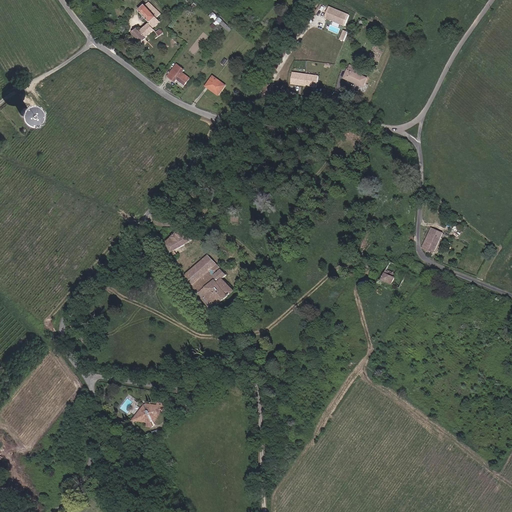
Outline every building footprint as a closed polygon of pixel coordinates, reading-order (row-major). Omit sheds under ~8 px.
[(147,36),(154,30),(152,27),(159,21),(156,17),(160,13),(149,1),(146,5),(145,4),(139,9),(151,23),(142,30),(147,36)] [(347,25),(351,15),(331,6),(326,16),(347,25)] [(226,31),(229,28),(217,16),(210,23),(213,27),(218,22),(226,31)] [(147,36),(142,30),(140,32),(136,28),(133,32),(144,45),(148,41),(150,42),(159,35),(156,32),(154,30),(147,36)] [(183,72),(184,70),(176,65),(168,77),(175,81),(177,78),(185,84),(190,77),(183,72)] [(348,68),(344,78),(364,86),(368,77),(348,68)] [(318,77),(292,73),(290,84),(316,88),(318,77)] [(213,76),(206,85),(219,94),(226,85),(213,76)] [(18,104),(17,106),(16,109),(16,112),(17,115),(19,117),(21,119),(24,120),(27,120),(30,119),(33,118),(35,116),(36,113),(37,110),(36,108),(35,105),(34,103),(31,101),(29,100),(26,100),(23,100),(20,102),(18,104)] [(184,186),(180,183),(172,193),(175,195),(184,186)] [(432,228),(423,249),(435,254),(443,233),(432,228)] [(178,233),(166,242),(172,253),(192,241),(186,235),(184,236),(182,234),(179,236),(178,233)] [(208,255),(205,257),(214,267),(217,265),(208,255)] [(226,275),(217,265),(214,267),(205,257),(184,276),(192,285),(214,309),(234,291),(223,278),(226,275)] [(415,275),(389,262),(380,280),(406,293),(415,275)] [(155,422),(168,406),(147,404),(134,421),(148,422),(147,426),(154,427),(154,422),(155,422)]
